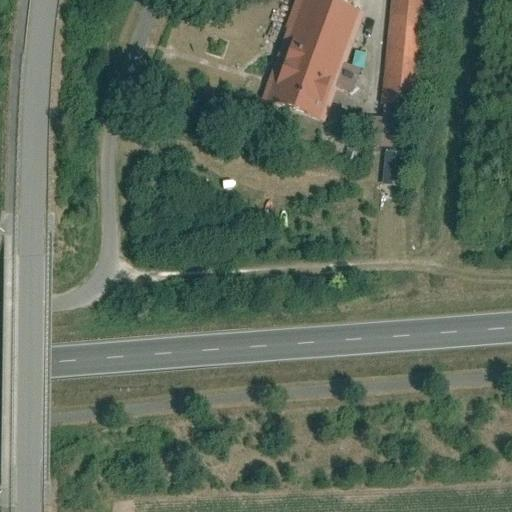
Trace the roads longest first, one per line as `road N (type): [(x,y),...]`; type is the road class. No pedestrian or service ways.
road 1 (track): [(105,277),(148,285),(403,270),(427,262),(441,246),(479,0)]
road 2 (primary): [(511,331),(0,370)]
road 3 (tertiary): [(42,0),(30,142),(30,511)]
road 4 (unclassified): [(0,309),(67,304),(90,296),(105,277),(108,147),(152,0)]
